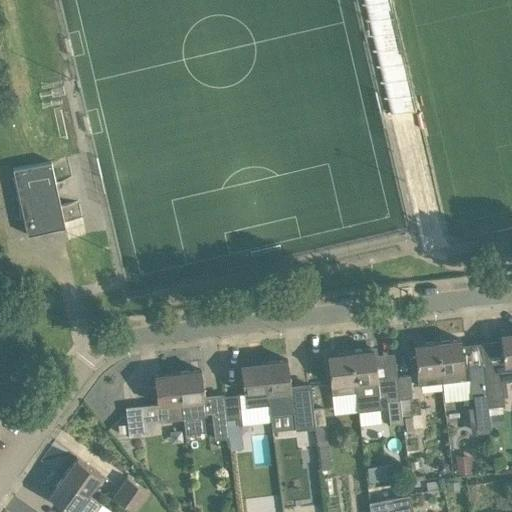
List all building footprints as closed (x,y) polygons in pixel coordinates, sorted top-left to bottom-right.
[(63,222),(60,207),(55,182),(50,161),(12,169),(27,235),(57,229),(56,224),(63,222)] [(65,203),(68,218),(82,216),(80,200),(65,203)] [(511,333),(509,334),(509,329),(499,330),(503,362),(483,365),(489,407),(504,405),(503,396),(501,381),(511,380),(511,333)] [(468,366),(463,367),(460,340),(437,342),(441,382),(444,401),(471,398),(468,366)] [(418,385),(441,382),(437,342),(413,345),(418,385)] [(357,412),(380,409),(373,350),(350,353),(355,391),(357,412)] [(331,394),(355,391),(350,353),(327,355),(331,394)] [(294,429),(315,427),(312,409),(309,383),(290,386),(287,360),(263,363),(268,404),(270,415),(270,414),(293,412),(294,428),(294,429)] [(240,365),(245,407),(268,404),(263,363),(240,365)] [(473,409),(487,407),(489,407),(483,365),(468,366),(471,398),(473,409)] [(183,418),(205,416),(200,370),(177,373),(180,401),(182,418),(183,418)] [(159,421),(169,420),(168,402),(180,401),(177,373),(153,376),(156,401),(159,421)] [(389,424),(402,423),(396,377),(396,373),(383,374),(385,395),(388,420),(389,424)] [(396,377),(402,423),(404,422),(405,430),(413,430),(409,398),(411,398),(409,376),(396,377)] [(237,394),(223,396),(228,438),(238,437),(237,424),(241,424),(237,394)] [(214,439),(228,438),(223,396),(209,397),(211,413),(214,439)] [(125,405),(128,436),(128,437),(145,435),(144,430),(141,403),(125,405)] [(315,427),(317,445),(318,445),(321,469),(329,468),(322,407),(312,409),(315,427)] [(487,407),(473,409),(476,431),(490,429),(487,407)] [(489,414),(490,428),(504,425),(503,413),(489,414)] [(127,425),(118,426),(119,434),(127,433),(127,425)] [(241,436),(238,437),(228,438),(230,449),(243,448),(241,436)] [(456,456),(457,474),(472,472),(471,454),(456,456)] [(62,477),(86,494),(100,475),(76,458),(62,477)] [(126,476),(112,495),(134,511),(148,492),(126,476)] [(93,511),(99,504),(86,494),(62,477),(49,496),(69,511),(68,511),(93,511)] [(458,482),(448,483),(449,491),(459,489),(458,482)] [(384,499),(386,511),(412,511),(409,494),(384,499)]
